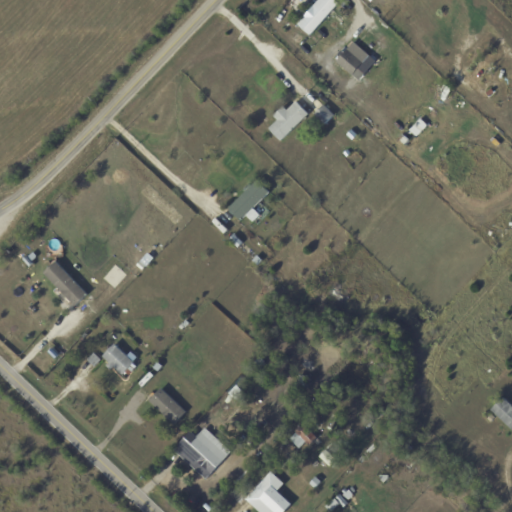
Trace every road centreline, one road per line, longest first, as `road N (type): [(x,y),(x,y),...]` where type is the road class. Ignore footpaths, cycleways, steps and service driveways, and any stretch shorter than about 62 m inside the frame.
road 1 (residential): [(0,209),(61,162),(216,0)]
road 2 (tertiary): [(0,366),(155,511)]
